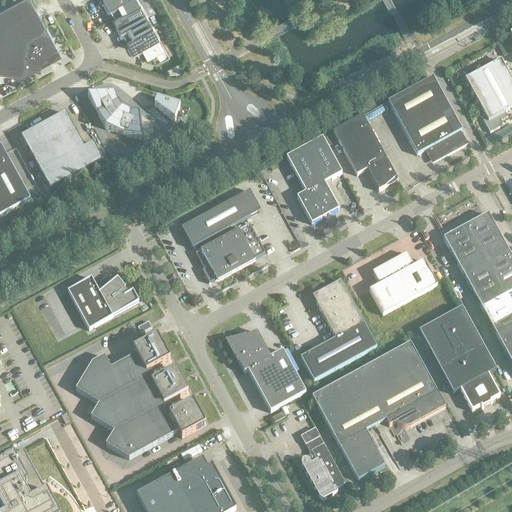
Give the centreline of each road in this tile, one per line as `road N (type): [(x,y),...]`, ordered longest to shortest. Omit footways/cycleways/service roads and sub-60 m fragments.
road 1 (unclassified): [(511,156),(189,334)]
road 2 (unclassified): [(285,511),(189,334)]
road 3 (unclassified): [(0,117),(97,64),(61,0)]
road 4 (tertiary): [(371,511),(494,444)]
